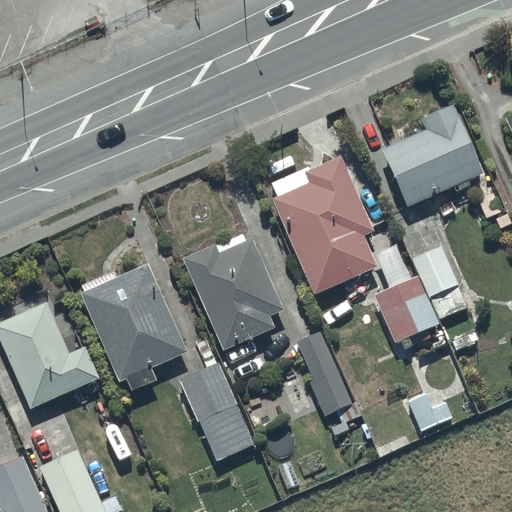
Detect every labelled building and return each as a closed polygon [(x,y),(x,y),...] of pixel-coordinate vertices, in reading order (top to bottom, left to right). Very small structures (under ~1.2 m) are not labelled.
[(425,126),(380,145),(405,203),(451,183),(455,191),(469,184),(467,178),(482,172),(450,99),(419,113),(425,126)] [(511,107),(502,112),(511,132),(511,107)] [(371,225),(339,154),(309,167),(306,162),(268,179),(275,193),(271,195),(313,290),(376,262),(361,229),(371,225)] [(240,228),(179,253),(220,347),(273,324),(269,314),(283,308),(251,233),(244,236),(240,228)] [(416,271),(436,317),(466,304),(439,244),(409,257),(416,271)] [(185,349),(146,259),(117,272),(114,266),(79,282),(82,289),(80,290),(118,378),(124,375),(130,389),(156,377),(150,364),(185,349)] [(436,317),(416,271),(371,291),(393,340),(396,339),(397,343),(400,342),(403,348),(429,336),(425,326),(437,321),(436,317)] [(45,298),(0,317),(0,338),(28,406),(99,376),(84,340),(66,347),(45,298)] [(350,400),(318,328),(295,339),(312,377),(307,379),(323,415),(335,409),(341,423),(362,413),(355,398),(350,400)] [(217,359),(178,377),(216,460),(254,442),(217,359)] [(424,389),(406,397),(421,433),(453,419),(445,399),(431,405),(424,389)] [(76,444),(36,462),(58,511),(113,511),(123,508),(115,491),(100,498),(76,444)] [(48,511),(21,451),(0,460),(0,509),(1,511),(48,511)]
